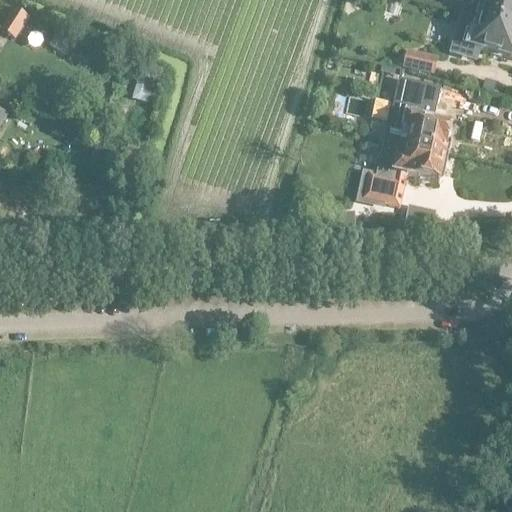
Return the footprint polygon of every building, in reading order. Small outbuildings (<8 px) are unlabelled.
[(477,21),(511,30),(511,0),(476,0),(472,16),(478,18),(477,21)] [(0,29),(0,31),(15,42),(29,21),(13,10),(0,29)] [(511,30),(477,21),(474,32),(470,31),(470,32),(467,31),(462,47),(465,48),(464,49),(511,63),(511,30)] [(403,70),(436,77),(440,59),(407,52),(403,70)] [(131,101),(153,107),(155,100),(154,99),(162,71),(141,65),(131,101)] [(401,95),(422,100),(426,83),(405,78),(401,95)] [(400,145),(445,155),(452,127),(419,120),(423,103),(399,97),(392,127),(387,126),(383,144),(400,147),(400,145)] [(400,145),(400,147),(397,160),(395,159),(391,175),(391,178),(385,177),(385,179),(367,175),(361,203),(398,211),(406,179),(438,186),(445,155),(400,145)] [(145,153),(128,147),(121,167),(138,173),(145,153)] [(109,153),(94,148),(87,168),(102,173),(109,153)] [(319,221),(338,223),(341,206),(322,203),(319,221)]
